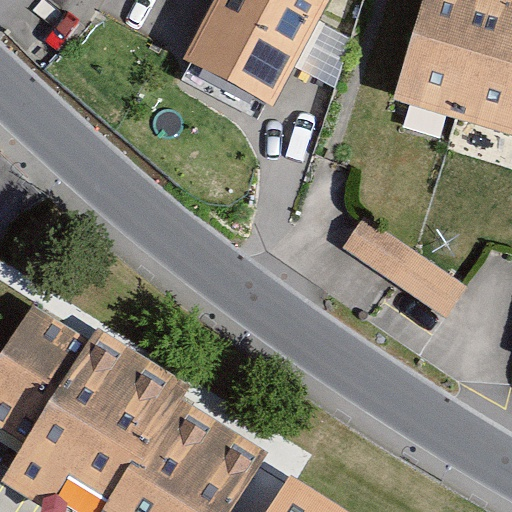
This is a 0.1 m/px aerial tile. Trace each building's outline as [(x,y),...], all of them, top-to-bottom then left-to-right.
[(330,0),(215,0),(183,61),(274,108),(330,0)] [(511,3),(500,0),(420,0),(393,98),(511,131),(511,3)] [(467,287),(363,219),(342,250),(447,318),(467,287)] [(231,511),(269,453),(184,401),(193,386),(98,327),(88,343),(33,308),(0,361),(0,430),(26,446),(4,482),(52,511),(231,511)] [(347,511),(291,477),(269,511),(347,511)]
